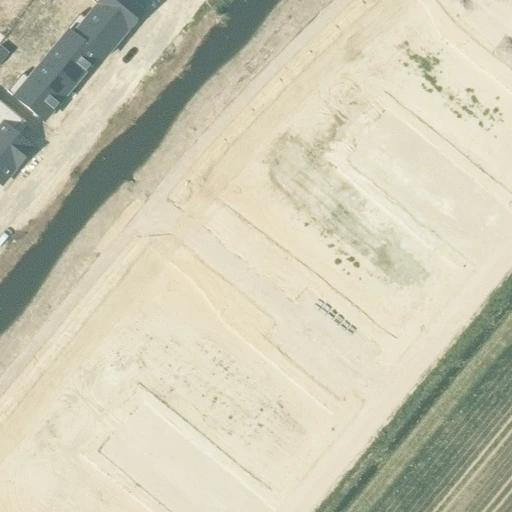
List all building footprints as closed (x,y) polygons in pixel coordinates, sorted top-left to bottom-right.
[(90,0),(78,15),(79,16),(115,46),(127,31),(128,32),(129,31),(90,0)] [(90,0),(129,31),(143,14),(126,0),(90,0)] [(392,0),(379,0),(374,8),(401,31),(413,17),(392,0)] [(31,5),(24,14),(33,22),(41,13),(31,5)] [(374,8),(363,21),(391,44),(401,31),(374,8)] [(79,16),(66,32),(102,62),(115,46),(79,16)] [(27,18),(22,25),(33,35),(39,28),(27,18)] [(363,21),(352,34),(380,57),(391,44),(363,21)] [(21,25),(16,31),(28,41),(33,35),(21,25)] [(68,35),(55,50),(84,74),(96,59),(101,63),(102,62),(66,32),(65,33),(68,35)] [(352,34),(341,46),(369,70),(380,57),(352,34)] [(425,37),(418,45),(426,51),(433,43),(425,37)] [(341,46),(331,59),(359,82),(369,70),(341,46)] [(0,47),(0,58),(4,61),(9,55),(0,47)] [(446,47),(423,75),(439,89),(462,61),(446,47)] [(55,50),(42,66),(71,90),(84,74),(55,50)] [(414,50),(408,57),(415,64),(422,56),(414,50)] [(324,54),(311,70),(340,94),(353,79),(358,83),(359,82),(331,59),(324,54)] [(408,57),(401,65),(409,72),(415,64),(408,57)] [(462,61),(439,89),(455,102),(478,74),(462,61)] [(22,75),(22,76),(58,106),(71,90),(42,66),(30,81),(22,75)] [(311,70),(297,86),(327,111),(340,94),(311,70)] [(478,74),(455,102),(471,115),(494,87),(478,74)] [(393,75),(386,83),(394,90),(400,82),(393,75)] [(22,76),(8,92),(43,123),(58,106),(22,76)] [(386,83),(380,91),(387,98),(394,90),(386,83)] [(297,86),(285,101),(314,126),(327,111),(297,86)] [(494,87),(471,115),(486,128),(509,100),(494,87)] [(368,100),(359,110),(367,116),(375,106),(368,100)] [(511,102),(509,100),(486,128),(502,141),(511,128),(511,102)] [(265,111),(265,112),(301,142),(314,126),(285,101),(272,117),(265,111)] [(0,154),(17,169),(32,151),(31,150),(31,149),(17,138),(13,134),(23,122),(0,103),(0,154)] [(410,103),(404,111),(414,119),(420,112),(410,103)] [(359,110),(351,120),(359,126),(367,116),(359,110)] [(265,112),(251,128),(281,153),(294,136),(301,142),(265,112)] [(420,112),(414,119),(424,128),(430,120),(420,112)] [(251,128),(237,145),(267,170),(281,153),(251,128)] [(511,128),(502,141),(511,148),(511,128)] [(442,129),(435,137),(445,145),(452,138),(442,129)] [(342,131),(333,141),(341,148),(349,138),(342,131)] [(452,138),(445,145),(455,154),(462,146),(452,138)] [(333,141),(325,151),(333,158),(341,148),(333,141)] [(237,145),(223,162),(253,186),(267,170),(237,145)] [(0,185),(1,186),(16,169),(17,169),(0,154),(0,185)] [(473,155),(467,163),(477,171),(483,164),(473,155)] [(223,162),(208,180),(217,188),(210,197),(230,214),(238,205),(253,186),(223,162)] [(314,164),(306,174),(314,181),(322,170),(314,164)] [(483,164),(477,171),(487,180),(493,172),(483,164)] [(306,174),(298,184),(306,191),(314,181),(306,174)] [(346,175),(340,183),(350,191),(357,183),(346,175)] [(499,177),(493,185),(503,193),(509,185),(499,177)] [(357,183),(350,191),(360,199),(367,191),(357,183)] [(287,197),(279,207),(286,214),(295,204),(287,197)] [(377,200),(371,208),(379,214),(385,207),(377,200)] [(279,207),(270,217),(278,224),(286,214),(279,207)] [(385,207),(379,214),(387,221),(393,213),(385,207)] [(307,209),(282,240),(288,245),(290,243),(300,251),(298,253),(298,254),(324,223),(307,209)] [(403,221),(397,229),(405,236),(411,228),(403,221)] [(324,223),(298,254),(299,254),(300,252),(310,260),(308,262),(314,267),(316,265),(340,236),(324,223)] [(411,228),(405,236),(413,242),(419,235),(411,228)] [(340,236),(316,265),(328,275),(353,246),(340,236)] [(429,243),(423,251),(431,257),(437,250),(429,243)] [(353,246),(328,275),(341,286),(366,257),(353,246)] [(437,250),(431,257),(441,266),(447,258),(437,250)] [(137,255),(121,275),(153,301),(169,281),(168,280),(175,271),(155,255),(148,263),(137,255)] [(366,257),(341,286),(354,297),(379,268),(366,257)] [(379,268),(354,297),(367,308),(391,278),(379,268)] [(121,275),(107,291),(139,318),(153,301),(121,275)] [(391,278),(367,308),(380,318),(378,320),(379,320),(405,289),(391,278)] [(405,289),(379,320),(396,335),(422,304),(405,289)] [(107,291),(93,308),(125,334),(139,318),(107,291)] [(93,308),(79,325),(111,351),(125,334),(93,308)] [(189,314),(181,324),(189,331),(197,321),(189,314)] [(214,321),(189,352),(205,366),(231,335),(230,335),(229,337),(219,329),(221,327),(214,321)] [(79,325),(64,344),(74,352),(67,361),(87,378),(94,369),(96,370),(111,351),(79,325)] [(175,331),(167,341),(175,347),(183,337),(175,331)] [(231,335),(205,366),(221,379),(245,350),(247,348),(241,343),(239,345),(230,338),(231,335)] [(167,341),(159,351),(167,358),(175,347),(167,341)] [(245,350),(221,379),(234,390),(258,361),(245,350)] [(258,361),(234,390),(247,401),(271,371),(258,361)] [(148,364),(140,374),(147,381),(156,371),(148,364)] [(271,371),(247,401),(260,411),(284,382),(271,371)] [(140,374),(131,384),(139,391),(147,381),(140,374)] [(44,375),(28,394),(60,421),(76,402),(75,401),(82,392),(62,375),(54,384),(44,375)] [(284,382),(260,411),(273,422),(297,393),(284,382)] [(297,393),(273,422),(286,433),(312,402),(311,401),(309,403),(297,393)] [(28,394),(15,411),(47,437),(60,421),(28,394)] [(164,396),(157,404),(167,412),(174,404),(164,396)] [(312,402),(286,433),(303,447),(329,416),(312,402)] [(174,404),(167,412),(177,420),(184,413),(174,404)] [(0,425),(0,427),(33,454),(47,437),(15,411),(1,427),(0,425)] [(195,422),(188,429),(196,436),(202,428),(195,422)] [(0,427),(0,455),(15,468),(28,452),(32,455),(33,454),(0,427)] [(202,428),(196,436),(204,443),(211,435),(202,428)] [(93,431),(85,441),(93,447),(101,437),(93,431)] [(85,441),(76,451),(84,457),(93,447),(85,441)] [(221,443),(214,451),(222,457),(228,449),(221,443)] [(228,449),(222,457),(230,464),(237,456),(228,449)] [(0,455),(0,483),(1,484),(15,468),(0,455)] [(65,464),(57,474),(65,481),(73,471),(65,464)] [(246,464),(240,472),(248,479),(254,471),(246,464)] [(103,470),(95,480),(102,485),(110,475),(103,470)] [(254,471),(248,479),(258,487),(265,479),(254,471)] [(57,474),(49,484),(57,491),(65,481),(57,474)] [(110,475),(102,485),(108,490),(116,481),(110,475)] [(38,498),(29,508),(34,511),(38,511),(45,504),(38,498)] [(137,498),(129,507),(134,511),(135,511),(143,503),(137,498)] [(143,503),(135,511),(146,511),(150,508),(143,503)]
